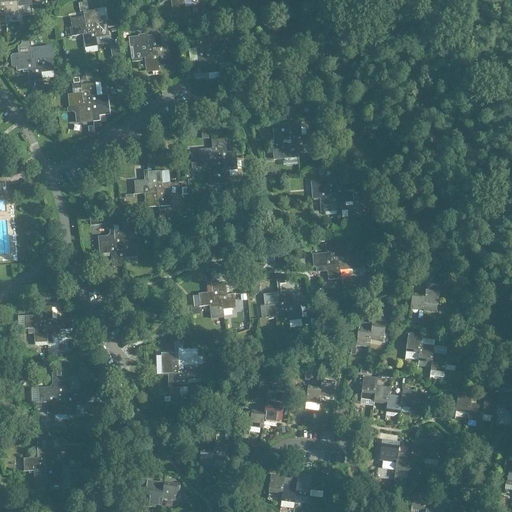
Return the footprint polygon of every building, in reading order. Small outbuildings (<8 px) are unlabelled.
[(171,0),(172,1),(174,12),(186,9),(184,1),(184,0),(171,0)] [(10,3),(0,4),(1,8),(5,7),(6,16),(18,15),(17,8),(32,7),(31,1),(26,2),(19,2),(10,3)] [(51,19),(51,8),(41,7),(40,19),(51,19)] [(85,13),(84,13),(84,16),(85,21),(85,22),(87,30),(91,30),(90,26),(99,24),(97,12),(86,14),(85,13)] [(73,28),(70,29),(71,37),(84,35),(91,33),(91,30),(87,30),(85,22),(72,24),(73,28)] [(99,24),(90,26),(91,30),(95,29),(97,38),(98,44),(105,43),(104,37),(109,36),(107,24),(107,22),(106,23),(99,24)] [(91,33),(84,35),(86,48),(98,46),(98,44),(97,38),(95,29),(91,30),(91,33)] [(139,37),(129,38),(132,59),(134,59),(136,59),(142,58),(145,58),(153,57),(153,53),(148,53),(148,45),(147,36),(147,35),(139,36),(139,37)] [(147,36),(148,45),(148,53),(153,53),(153,49),(162,48),(160,35),(148,37),(148,36),(147,36)] [(211,38),(209,39),(210,48),(211,56),(215,55),(215,51),(224,50),(222,38),(211,39),(211,38)] [(42,48),(30,50),(31,53),(31,58),(32,66),(36,65),(36,61),(43,60),(44,60),(51,59),(50,47),(42,48)] [(162,48),(153,49),(153,53),(157,52),(158,62),(159,67),(166,66),(165,61),(170,60),(168,47),(162,48)] [(210,48),(197,49),(198,61),(204,61),(208,60),(216,59),(215,55),(211,56),(210,48)] [(224,50),(215,51),(215,55),(220,55),(220,64),(233,62),(231,49),(224,50)] [(153,57),(145,58),(147,71),(159,70),(159,67),(158,62),(157,52),(153,53),(153,57)] [(13,56),(12,58),(12,66),(14,67),(17,66),(18,72),(21,71),(23,71),(29,71),(37,70),(36,65),(32,66),(31,58),(31,53),(29,53),(29,58),(19,59),(19,55),(13,56)] [(216,59),(208,60),(209,74),(221,72),(220,64),(220,55),(215,55),(216,59)] [(43,60),(36,61),(36,65),(41,65),(41,73),(54,71),(52,61),(53,61),(53,59),(52,59),(51,59),(44,60),(43,60)] [(29,71),(23,71),(23,73),(29,72),(30,83),(42,81),(41,73),(41,65),(36,65),(37,70),(29,71)] [(94,85),(81,86),(82,95),(83,103),(87,102),(87,98),(96,97),(94,85)] [(82,95),(69,96),(70,108),(75,108),(79,107),(87,106),(87,102),(83,103),(82,95)] [(96,97),(87,98),(87,102),(91,102),(92,111),(93,121),(99,120),(98,115),(109,114),(107,96),(97,97),(96,97)] [(79,107),(75,108),(77,123),(93,121),(92,111),(91,102),(87,102),(87,106),(79,107)] [(288,125),(287,125),(287,126),(287,127),(288,141),(292,141),(292,137),(301,136),(300,124),(288,125)] [(280,130),(274,130),(274,135),(275,147),(285,146),(293,146),(292,141),(288,141),(287,127),(280,127),(280,130)] [(301,136),(292,137),(292,141),(296,141),(297,150),(309,149),(308,136),(301,136)] [(226,141),(212,142),(213,150),(213,158),(217,158),(217,153),(227,153),(226,141)] [(293,146),(285,146),(286,160),(298,159),(297,150),(296,141),(292,141),(293,146)] [(213,150),(200,151),(200,163),(210,162),(218,162),(217,158),(213,158),(213,150)] [(227,153),(217,153),(217,158),(222,157),(223,166),(223,175),(224,180),(227,180),(227,175),(225,172),(225,171),(237,170),(236,160),(234,161),(234,152),(227,153)] [(218,162),(210,162),(211,176),(215,175),(215,176),(216,184),(224,184),(224,181),(224,180),(223,175),(223,166),(222,157),(217,158),(218,162)] [(147,182),(136,183),(137,195),(145,194),(146,194),(154,194),(154,190),(149,190),(149,187),(149,183),(148,180),(148,177),(148,173),(148,172),(145,172),(145,180),(147,180),(147,182)] [(161,172),(148,173),(148,177),(148,180),(149,183),(149,187),(149,190),(154,190),(153,185),(162,185),(161,172)] [(340,177),(327,178),(327,179),(328,187),(328,195),(333,194),(332,190),(341,189),(340,177)] [(321,183),(309,184),(311,200),(316,200),(321,199),(325,199),(333,198),(333,194),(328,195),(328,187),(327,179),(321,179),(321,183)] [(162,185),(153,185),(154,190),(158,189),(158,198),(159,205),(171,205),(170,186),(170,185),(170,184),(162,185)] [(341,189),(332,190),(333,194),(337,194),(337,203),(338,211),(345,210),(345,202),(353,202),(352,194),(349,194),(349,191),(354,191),(355,193),(360,193),(359,188),(358,188),(348,189),(341,189)] [(154,194),(146,194),(147,207),(159,206),(159,205),(158,198),(158,189),(154,190),(154,194)] [(325,199),(321,199),(321,206),(324,206),(324,212),(338,211),(337,203),(337,194),(333,194),(333,198),(325,199)] [(112,238),(100,238),(101,254),(112,254),(120,253),(120,249),(116,249),(115,241),(115,233),(114,231),(111,231),(112,238)] [(128,232),(115,233),(115,241),(116,249),(120,249),(120,245),(128,244),(128,232)] [(128,244),(120,245),(120,249),(124,248),(124,258),(137,257),(136,244),(128,244)] [(347,244),(330,246),(331,254),(331,262),(336,262),(336,258),(344,257),(348,256),(347,244)] [(120,253),(112,254),(112,257),(113,267),(125,266),(124,258),(124,248),(120,249),(120,253)] [(331,254),(318,255),(319,267),(329,266),(336,266),(336,262),(331,262),(331,254)] [(344,257),(336,258),(336,262),(340,261),(341,271),(353,270),(363,269),(361,257),(361,255),(353,256),(349,256),(348,256),(344,257)] [(319,267),(318,267),(318,274),(325,273),(326,271),(329,270),(329,280),(342,279),(341,271),(340,261),(336,262),(336,266),(329,266),(319,267)] [(285,280),(277,281),(278,294),(281,294),(280,284),(285,284),(285,280)] [(211,294),(200,295),(201,307),(211,306),(219,305),(219,301),(214,302),(213,293),(212,285),(212,281),(208,282),(209,292),(210,292),(211,294)] [(225,284),(212,285),(213,293),(214,302),(219,301),(218,297),(227,296),(225,284)] [(425,295),(424,306),(436,308),(437,306),(441,307),(443,290),(426,288),(425,295)] [(410,306),(410,310),(418,311),(420,311),(423,312),(423,310),(424,306),(425,295),(412,293),(410,306)] [(227,296),(218,297),(219,301),(223,301),(224,310),(235,308),(233,295),(227,296)] [(292,295),(278,297),(279,305),(280,312),(284,312),(284,308),(293,307),(292,295)] [(219,305),(211,306),(212,319),(224,318),(224,310),(223,301),(219,301),(219,305)] [(279,305),(266,306),(267,319),(277,317),(285,317),(284,312),(280,312),(279,305)] [(293,307),(284,308),(284,312),(289,312),(290,320),(301,319),(300,306),(293,307)] [(50,308),(38,309),(38,317),(39,325),(43,325),(43,321),(51,320),(50,308)] [(285,317),(277,317),(279,331),(290,329),(290,320),(289,312),(284,312),(285,317)] [(38,317),(25,318),(25,330),(35,329),(43,329),(43,325),(39,325),(38,317)] [(51,320),(43,321),(43,325),(47,325),(47,334),(48,342),(48,344),(52,344),(51,337),(49,335),(49,334),(59,334),(59,330),(69,329),(69,324),(72,324),(72,321),(60,322),(60,320),(59,320),(51,320)] [(359,323),(355,353),(355,354),(356,346),(366,347),(369,348),(370,340),(370,337),(372,325),(359,323)] [(370,337),(370,340),(380,342),(387,343),(390,326),(372,324),(372,325),(370,337)] [(43,329),(35,329),(36,342),(48,342),(47,334),(47,325),(43,325),(43,329)] [(408,335),(406,351),(416,352),(419,353),(420,344),(421,337),(408,335)] [(419,353),(418,360),(432,362),(433,353),(434,346),(420,344),(419,353)] [(446,355),(445,365),(455,366),(459,366),(461,349),(447,347),(446,355)] [(431,367),(431,371),(441,372),(444,372),(445,365),(446,355),(433,353),(432,362),(431,367)] [(180,354),(178,354),(179,363),(179,371),(183,371),(183,367),(192,366),(195,366),(195,358),(192,358),(191,354),(180,354)] [(179,363),(166,363),(166,376),(169,375),(175,375),(183,375),(183,371),(179,371),(179,363)] [(192,366),(183,367),(183,371),(188,371),(188,379),(200,379),(200,366),(195,366),(192,366)] [(175,375),(169,375),(169,389),(188,389),(188,379),(188,371),(183,371),(183,375),(175,375)] [(364,376),(360,400),(374,402),(374,400),(376,386),(377,378),(364,376)] [(55,389),(39,389),(40,404),(48,403),(62,403),(62,398),(58,399),(57,382),(57,377),(53,377),(53,385),(55,387),(55,389)] [(321,388),(320,397),(330,398),(333,398),(335,382),(322,380),(321,388)] [(69,381),(57,382),(58,399),(62,398),(62,394),(70,394),(69,381)] [(308,386),(305,411),(306,402),(319,404),(320,397),(321,388),(308,386)] [(374,402),(384,403),(387,404),(389,395),(390,387),(376,386),(374,400),(374,402)] [(402,397),(401,406),(409,407),(414,408),(417,391),(403,389),(402,397)] [(496,406),(496,409),(506,411),(509,411),(511,394),(498,392),(497,400),(496,406)] [(70,394),(62,394),(62,398),(66,398),(67,406),(79,405),(78,393),(70,394)] [(457,394),(454,419),(455,411),(465,412),(468,412),(470,404),(471,396),(457,394)] [(387,404),(386,412),(396,413),(400,414),(401,406),(402,397),(389,395),(387,404)] [(62,403),(48,403),(49,413),(55,413),(55,415),(67,414),(67,406),(66,398),(62,398),(62,403)] [(483,405),(482,415),(492,417),(495,417),(496,409),(496,406),(497,400),(484,398),(483,405)] [(264,413),(263,422),(273,423),(276,424),(279,404),(266,402),(264,413)] [(468,418),(467,421),(478,422),(481,422),(482,415),(483,405),(470,404),(468,412),(468,418)] [(251,411),(248,436),(249,436),(250,428),(259,429),(262,429),(263,422),(264,413),(251,411)] [(48,434),(37,434),(37,448),(39,448),(41,447),(41,438),(48,438),(48,434)] [(425,449),(424,459),(435,460),(438,461),(441,437),(427,435),(425,449)] [(385,444),(382,469),(383,460),(396,462),(398,453),(399,446),(399,442),(386,441),(385,444)] [(202,444),(198,474),(199,466),(209,468),(212,468),(213,460),(213,457),(215,446),(202,444)] [(213,457),(213,460),(223,462),(226,462),(228,445),(215,444),(215,446),(213,457)] [(411,455),(410,465),(420,466),(423,467),(424,459),(425,449),(412,448),(411,455)] [(50,450),(37,451),(38,459),(38,467),(42,467),(42,463),(51,463),(58,462),(57,454),(51,455),(50,450)] [(396,462),(394,477),(395,477),(396,470),(406,472),(409,472),(410,465),(411,455),(398,453),(396,462)] [(25,460),(25,472),(34,471),(42,471),(42,467),(38,467),(38,459),(25,460)] [(51,463),(42,463),(42,467),(46,467),(47,484),(61,483),(61,465),(68,465),(68,462),(58,462),(51,463)] [(42,471),(34,471),(35,485),(47,484),(46,467),(42,467),(42,471)] [(311,481),(310,490),(320,492),(323,492),(326,475),(312,473),(311,481)] [(271,475),(267,500),(268,500),(269,491),(279,493),(282,493),(283,485),(284,477),(271,475)] [(297,486),(295,496),(305,497),(309,498),(310,490),(311,481),(298,479),(297,486)] [(163,490),(162,499),(172,500),(175,500),(176,496),(178,497),(180,483),(177,482),(177,485),(172,484),(173,481),(166,480),(165,483),(164,483),(164,488),(163,490)] [(146,488),(145,493),(149,494),(149,498),(148,503),(148,504),(157,506),(161,506),(161,505),(161,501),(162,499),(163,490),(164,488),(146,485),(146,488)] [(282,493),(280,510),(282,502),(292,503),(294,503),(295,496),(297,486),(283,485),(282,493)] [(410,507),(410,511),(411,511),(411,509),(425,511),(426,502),(427,495),(413,493),(411,507),(410,507)] [(425,511),(424,511),(438,511),(439,504),(426,502),(425,511)]
